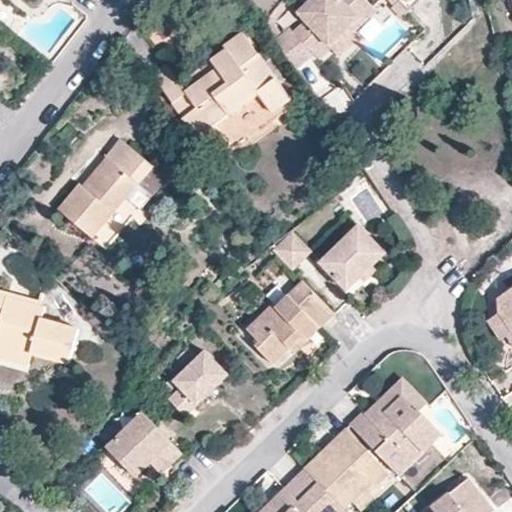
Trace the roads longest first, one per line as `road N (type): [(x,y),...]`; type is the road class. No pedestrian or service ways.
road 1 (residential): [(199,511),(378,336),(428,332)]
road 2 (residential): [(388,85),(365,117),(365,137),(437,267),(428,332)]
road 3 (residential): [(124,0),(0,160)]
road 4 (residential): [(428,332),(511,450)]
